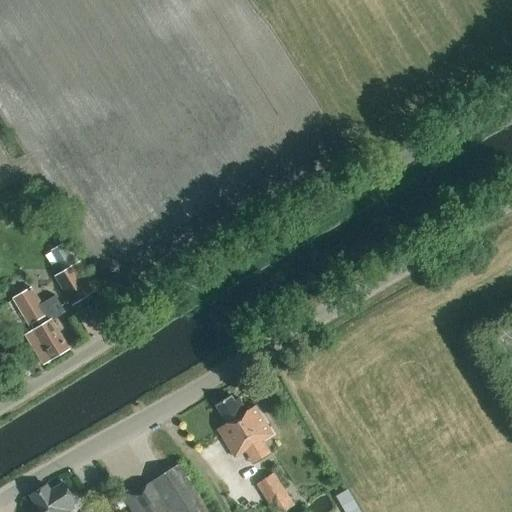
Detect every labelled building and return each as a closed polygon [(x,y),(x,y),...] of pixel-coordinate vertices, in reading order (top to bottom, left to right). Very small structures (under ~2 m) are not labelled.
[(58,265),(76,259),(71,239),(52,244),(58,265)] [(80,262),(55,276),(72,307),(93,294),(97,291),(80,262)] [(32,289),(14,300),(30,325),(31,324),(35,331),(26,336),(43,365),(69,349),(51,320),(66,312),(55,294),(40,303),(32,289)] [(234,403),(231,397),(217,406),(228,424),(219,430),(236,458),(273,435),(256,407),(247,412),(239,400),(234,403)] [(208,511),(179,465),(125,499),(132,511),(208,511)] [(258,485),(275,511),(283,511),(292,506),(272,476),(258,485)] [(40,511),(70,511),(74,509),(72,505),(76,502),(64,484),(51,492),(47,486),(30,496),(40,511)]
